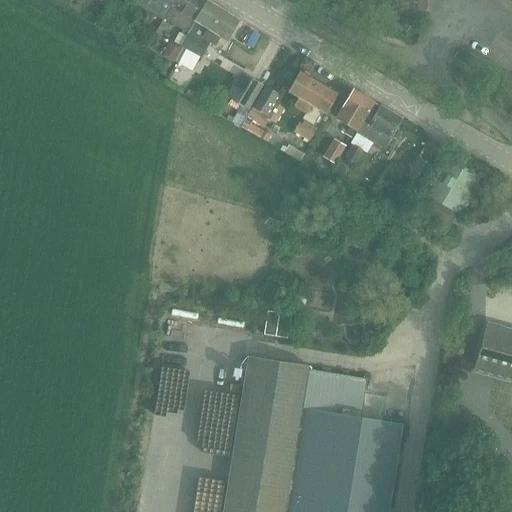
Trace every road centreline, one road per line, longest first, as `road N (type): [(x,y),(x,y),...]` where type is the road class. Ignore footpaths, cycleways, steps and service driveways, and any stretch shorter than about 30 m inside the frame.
road 1 (tertiary): [(511,166),(246,11)]
road 2 (residential): [(511,132),(393,52),(289,12),(246,11)]
